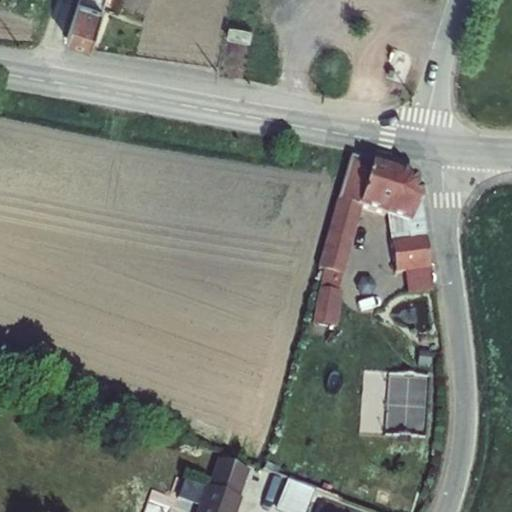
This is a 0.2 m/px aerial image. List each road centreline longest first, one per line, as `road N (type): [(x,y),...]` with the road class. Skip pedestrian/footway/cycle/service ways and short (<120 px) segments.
road 1 (tertiary): [(0,73),(435,148)]
road 2 (tertiary): [(443,511),(462,453),(466,393),(435,148)]
road 3 (unknown): [(299,127),(315,48),(340,17),(358,12),(406,26),(439,65)]
road 4 (tertiary): [(435,148),(435,85),(459,0)]
